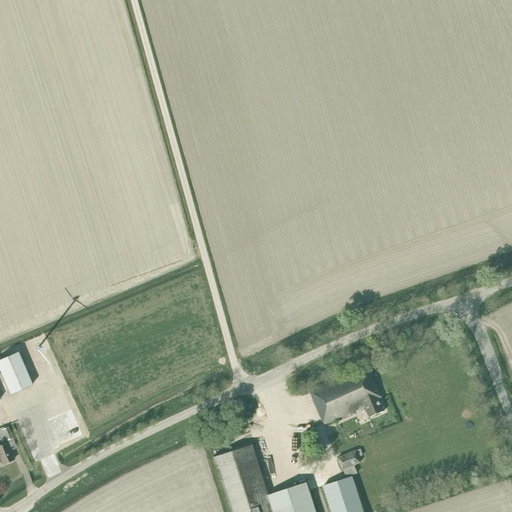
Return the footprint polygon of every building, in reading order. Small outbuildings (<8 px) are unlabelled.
[(32,385),(18,352),(0,359),(0,372),(10,395),(32,385)] [(381,397),(366,365),(320,386),(309,390),(324,424),(364,407),(369,418),(384,411),(379,398),(381,397)] [(14,460),(10,451),(16,448),(7,427),(2,429),(6,438),(1,440),(3,444),(0,445),(0,461),(1,465),(14,460)] [(316,511),(307,482),(268,495),(252,445),(214,457),(231,511),(316,511)] [(346,478),(352,475),(357,473),(354,465),(360,462),(355,451),(338,458),(342,469),(343,469),(346,478)] [(363,511),(352,477),(323,486),(331,511),(363,511)]
